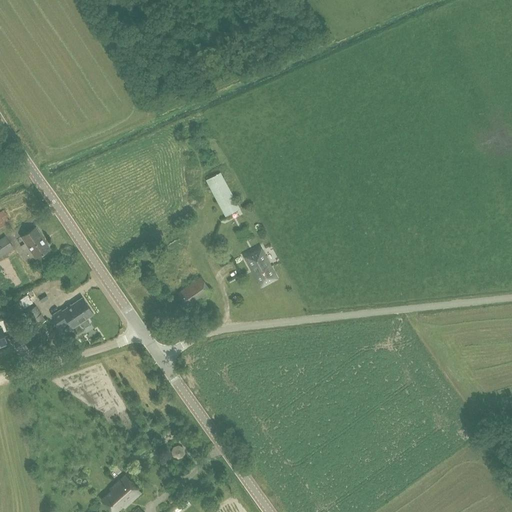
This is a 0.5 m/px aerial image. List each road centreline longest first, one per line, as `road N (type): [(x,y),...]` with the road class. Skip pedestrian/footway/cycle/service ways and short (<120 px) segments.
road 1 (unclassified): [(511,298),(222,329),(160,359)]
road 2 (tertiary): [(140,329),(0,122)]
road 3 (tertiary): [(270,511),(160,359)]
